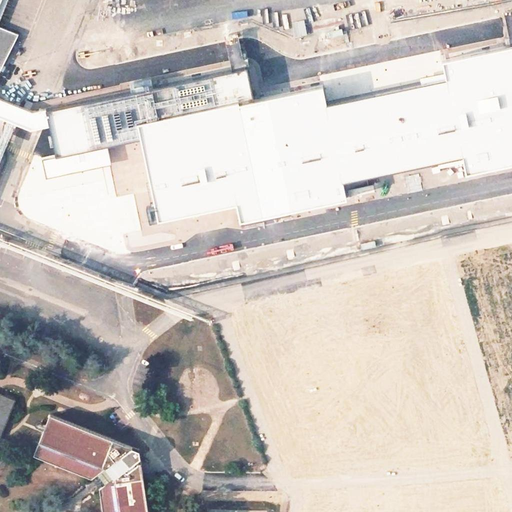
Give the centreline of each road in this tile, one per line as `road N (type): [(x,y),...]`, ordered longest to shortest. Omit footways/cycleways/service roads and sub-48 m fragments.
road 1 (unknown): [(436,214),(502,462)]
road 2 (unknown): [(146,278),(171,237),(174,58)]
road 3 (unknown): [(0,202),(76,10)]
